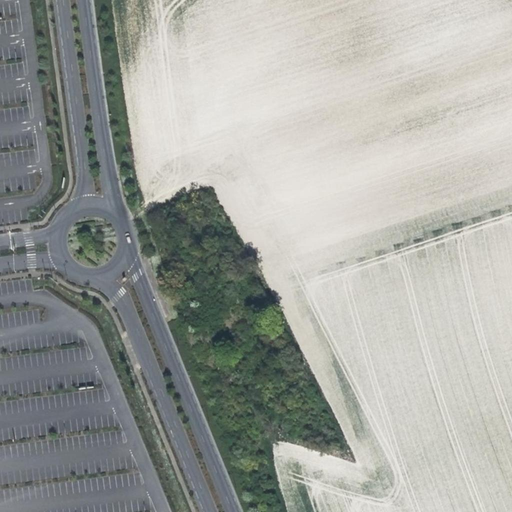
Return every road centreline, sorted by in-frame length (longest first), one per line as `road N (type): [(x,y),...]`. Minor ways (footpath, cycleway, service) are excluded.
road 1 (unclassified): [(233,511),(126,247)]
road 2 (unclassified): [(91,276),(119,294),(208,511)]
road 3 (unclassified): [(117,217),(84,0)]
road 4 (unclassified): [(60,0),(87,207)]
